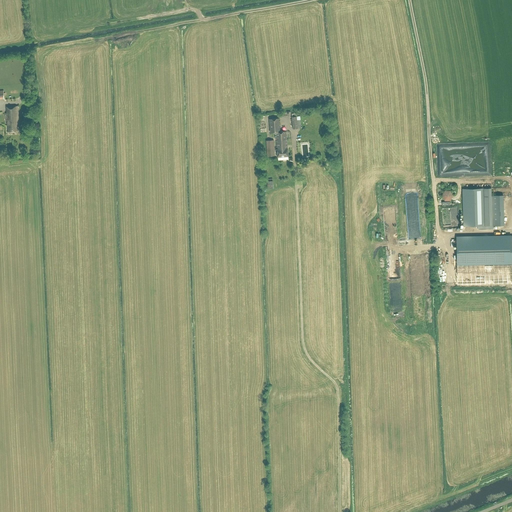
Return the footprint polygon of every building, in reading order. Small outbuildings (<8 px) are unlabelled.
[(17,123),(19,123),(18,106),(6,107),(7,113),(5,113),(5,120),(7,120),(8,132),(17,131),(17,123)] [(277,157),(288,156),(287,148),(287,145),(286,131),(280,132),(279,118),(269,119),(270,133),(275,132),(277,149),(277,157)] [(267,156),(275,155),(273,140),(266,141),(267,156)] [(265,181),(265,189),(273,188),(273,180),(265,181)] [(504,225),(503,200),(510,200),(510,195),(491,195),(491,188),(484,188),(462,189),(463,226),(492,225),(504,225)] [(450,200),(453,195),(450,191),(445,190),(441,195),(444,200),(450,200)] [(511,236),(456,237),(457,267),(511,266),(511,257),(511,249),(511,236)]
